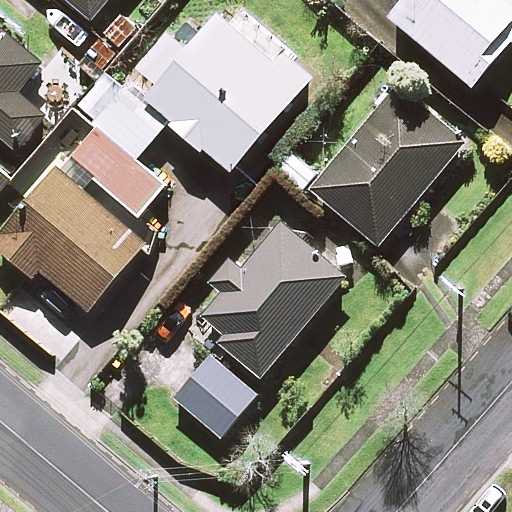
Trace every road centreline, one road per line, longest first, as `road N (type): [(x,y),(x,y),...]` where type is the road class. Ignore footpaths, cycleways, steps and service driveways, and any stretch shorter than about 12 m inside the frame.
road 1 (residential): [(511,384),(399,511)]
road 2 (residential): [(0,423),(104,511)]
